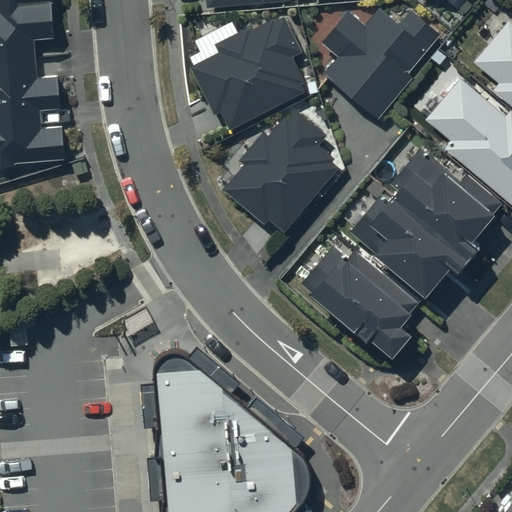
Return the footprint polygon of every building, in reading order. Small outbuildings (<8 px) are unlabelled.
[(0,0),(0,160),(65,155),(62,123),(42,124),(40,105),(60,103),(58,71),(38,73),(35,35),(54,34),(50,0),(0,0)] [(365,21),(348,6),(322,39),(339,52),(325,70),(379,113),(411,73),(407,70),(442,25),(414,2),(400,20),(379,3),(365,21)] [(220,47),(191,62),(215,109),(220,106),(230,126),(304,88),(300,80),(304,78),(291,52),(302,47),(285,14),(275,19),(273,16),(252,27),(250,23),(216,40),(220,47)] [(511,19),(509,17),(475,58),(498,78),(492,85),(511,102),(511,19)] [(505,112),(461,74),(426,115),(451,136),(445,143),(511,199),(511,109),(509,107),(505,112)] [(245,160),(224,185),(264,220),(269,214),(285,228),(339,164),(332,158),(335,155),(319,141),(326,132),(297,107),(290,116),(285,112),(268,132),(264,129),(240,156),(245,160)] [(458,176),(419,144),(390,179),(394,183),(384,195),(380,191),(351,226),(390,258),(382,267),(419,297),(448,261),(455,267),(479,238),(473,233),(503,198),(465,167),(458,176)] [(348,255),(334,241),(301,279),(366,334),(369,331),(391,349),(411,326),(403,319),(419,297),(382,267),(356,246),(348,255)] [(157,352),(155,364),(168,511),(289,511),(305,494),(308,479),(308,462),(302,451),(294,443),(187,350),(177,346),(166,346),(157,352)] [(511,511),(511,491),(494,511),(511,511)]
